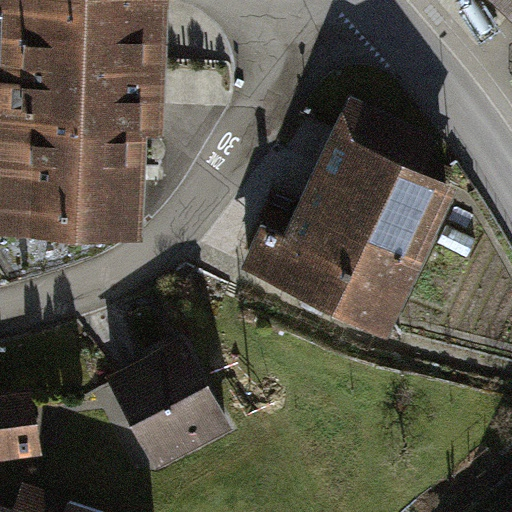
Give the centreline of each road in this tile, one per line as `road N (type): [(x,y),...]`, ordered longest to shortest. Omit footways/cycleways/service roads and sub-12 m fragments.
road 1 (residential): [(0,317),(96,289),(159,254),(358,0)]
road 2 (tertiary): [(379,0),(511,170)]
